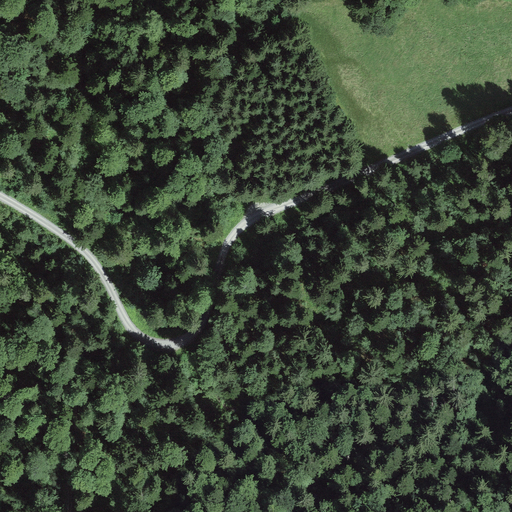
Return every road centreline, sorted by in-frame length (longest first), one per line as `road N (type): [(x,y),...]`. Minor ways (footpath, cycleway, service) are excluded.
road 1 (track): [(0,197),(78,245),(139,336),(174,345),(201,323),(222,253),(242,224),(511,108)]
road 2 (track): [(0,389),(54,434),(65,455),(66,511)]
